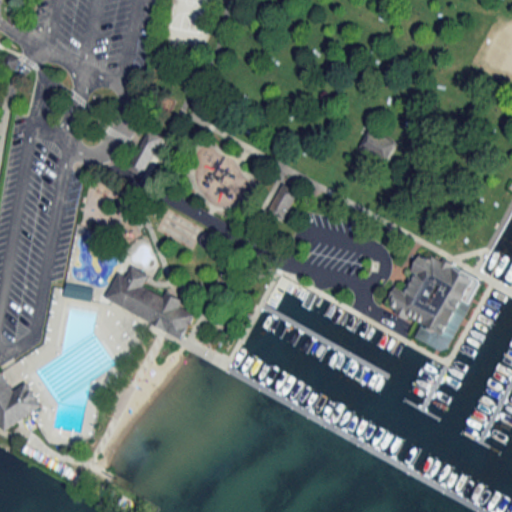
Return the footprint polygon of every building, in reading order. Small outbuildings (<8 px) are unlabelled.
[(360,147),(389,161),(398,142),(370,128),(360,147)] [(144,176),(163,137),(149,130),(130,169),(144,176)] [(269,211),(285,219),(299,192),(283,184),(269,211)] [(423,323),(416,338),(450,352),(482,278),(422,252),(405,290),(396,286),(387,307),(423,323)] [(119,271),(105,302),(185,337),(195,313),(182,307),(185,300),(167,292),(165,296),(145,287),(151,274),(133,266),(129,275),(119,271)] [(65,297),(92,300),(93,287),(66,284),(65,297)] [(44,406),(28,381),(16,390),(2,370),(0,371),(0,423),(5,432),(44,406)]
